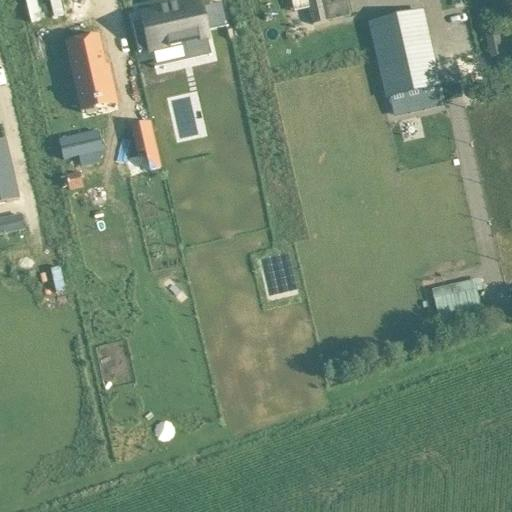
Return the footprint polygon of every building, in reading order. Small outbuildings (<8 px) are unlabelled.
[(291,0),(294,12),(309,9),(313,25),(327,22),(323,4),(328,3),(327,0),(291,0)] [(143,22),(132,25),(138,52),(149,49),(150,51),(183,44),(185,56),(209,50),(198,1),(141,14),(143,22)] [(505,21),(511,19),(511,11),(503,14),(505,21)] [(420,12),(371,23),(388,99),(437,88),(420,12)] [(503,54),(497,31),(484,34),(490,57),(503,54)] [(98,37),(65,44),(78,107),(114,99),(107,68),(104,68),(98,37)] [(192,266),(308,244),(278,82),(162,103),(192,266)] [(150,121),(131,126),(136,151),(144,150),(149,170),(160,167),(150,121)] [(11,140),(0,142),(0,205),(25,200),(11,140)] [(83,187),(80,173),(66,176),(69,190),(83,187)] [(369,271),(373,294),(419,284),(414,261),(369,271)]
